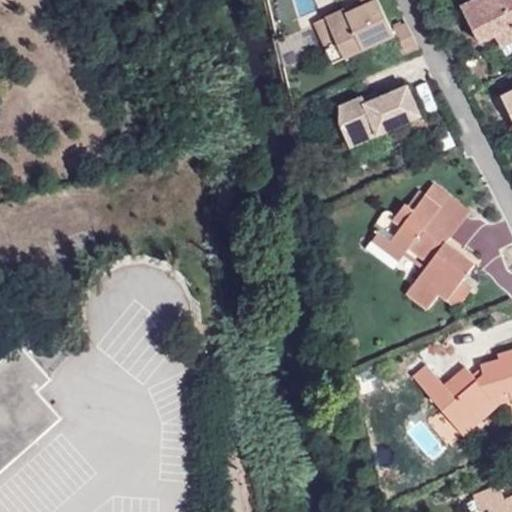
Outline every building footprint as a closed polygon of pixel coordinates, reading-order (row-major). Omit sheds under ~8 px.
[(419,48),(406,22),(392,29),(378,0),(361,0),(362,1),(326,17),(345,61),(393,38),(401,56),(419,48)] [(511,0),(475,0),(462,7),(482,44),(497,37),(504,53),(511,48),(511,0)] [(345,61),(326,17),(314,22),(335,65),(345,61)] [(421,117),(408,86),(367,104),(363,97),(340,107),(340,125),(349,148),(421,117)] [(511,93),(503,98),(511,114),(511,93)] [(469,213),(449,198),(432,186),(425,194),(419,189),(407,206),(405,204),(396,217),(386,211),(372,229),(378,233),(371,242),(398,262),(406,252),(426,268),(406,293),(427,310),(439,294),(452,304),(464,300),(472,287),(463,279),(476,263),(447,242),(451,237),(469,213)] [(0,511),(0,421),(9,413),(36,442),(62,417),(38,392),(52,379),(21,344),(0,362),(0,511)] [(511,350),(498,354),(499,359),(480,365),(483,376),(476,379),(465,366),(445,384),(427,364),(413,376),(464,435),(500,404),(511,401),(511,402),(511,350)] [(0,511),(0,474),(36,442),(9,413),(0,421),(0,511)] [(488,508),(489,511),(511,511),(511,496),(505,500),(498,485),(473,496),(480,511),(488,508)]
